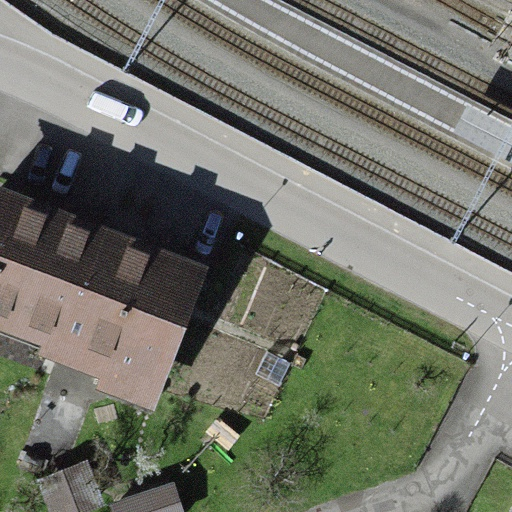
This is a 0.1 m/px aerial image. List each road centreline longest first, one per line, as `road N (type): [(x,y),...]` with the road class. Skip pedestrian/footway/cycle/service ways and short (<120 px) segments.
road 1 (residential): [(511,326),(72,93),(0,63)]
road 2 (residential): [(511,352),(445,475),(421,496),(379,511)]
